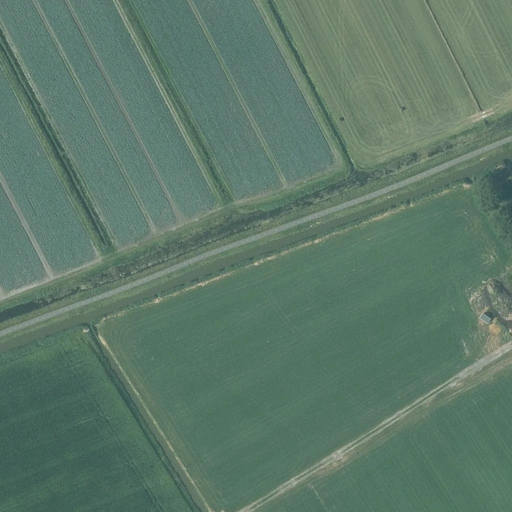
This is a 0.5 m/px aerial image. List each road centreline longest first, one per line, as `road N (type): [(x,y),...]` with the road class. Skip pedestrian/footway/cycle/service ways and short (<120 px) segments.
road 1 (track): [(246,511),(511,343)]
road 2 (track): [(415,145),(343,0)]
